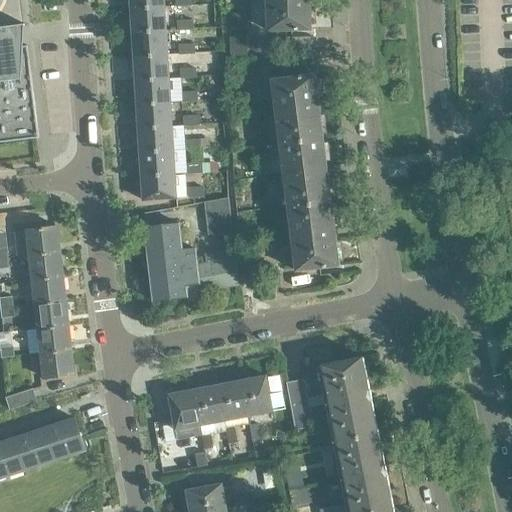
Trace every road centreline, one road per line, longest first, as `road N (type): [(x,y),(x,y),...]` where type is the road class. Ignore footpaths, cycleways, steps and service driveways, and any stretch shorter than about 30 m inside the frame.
road 1 (residential): [(358,0),(374,171),(398,303)]
road 2 (tertiary): [(466,286),(430,0)]
road 3 (residential): [(115,357),(398,303)]
road 4 (tertiary): [(510,511),(466,286)]
road 5 (residential): [(398,303),(439,511)]
road 6 (residential): [(115,357),(92,179)]
road 7 (residential): [(92,179),(82,0)]
road 8 (residential): [(140,511),(115,357)]
